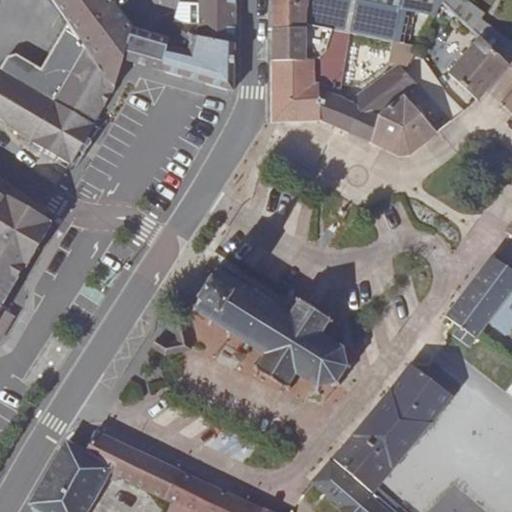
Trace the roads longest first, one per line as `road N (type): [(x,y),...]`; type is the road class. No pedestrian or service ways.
road 1 (residential): [(72,392),(262,483),(278,482),(296,471),(454,269)]
road 2 (residential): [(454,269),(408,239),(354,262),(322,261),(206,195)]
road 3 (residential): [(257,0),(256,96),(206,195)]
road 4 (residential): [(173,244),(123,220),(55,204),(0,160)]
road 5 (unknown): [(386,245),(358,193),(244,126)]
road 6 (residential): [(173,244),(72,392)]
road 7 (residential): [(72,392),(4,511)]
